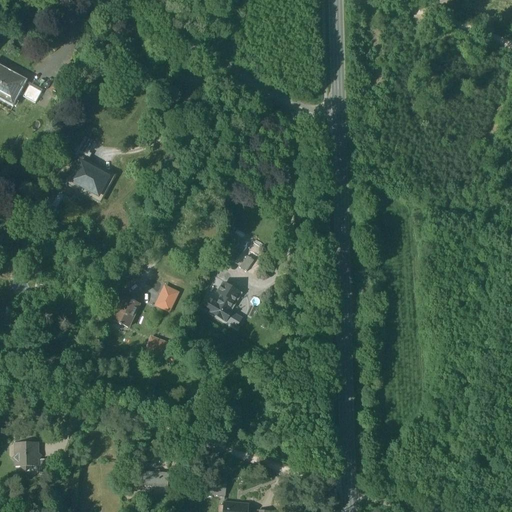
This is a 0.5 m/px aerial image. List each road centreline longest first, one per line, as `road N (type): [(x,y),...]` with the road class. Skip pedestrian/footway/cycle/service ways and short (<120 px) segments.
road 1 (residential): [(0,376),(348,494)]
road 2 (secondary): [(339,128),(348,494)]
road 3 (residential): [(97,0),(339,128)]
road 4 (secondary): [(337,0),(339,128)]
